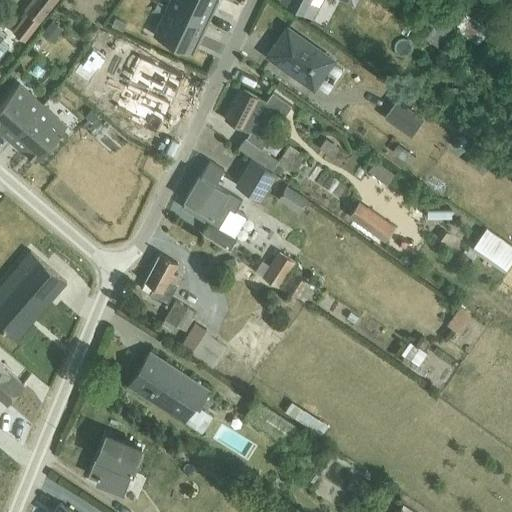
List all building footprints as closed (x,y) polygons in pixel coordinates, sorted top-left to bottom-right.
[(57,0),(31,0),(20,15),(22,17),(12,30),(25,41),(57,0)] [(168,0),(166,6),(207,25),(213,12),(212,12),(217,0),(168,0)] [(279,0),(280,1),(313,19),(322,0),(343,0),(354,6),(357,0),(279,0)] [(375,5),(375,18),(390,18),(390,5),(375,5)] [(207,25),(166,6),(153,35),(193,53),(200,37),(201,38),(207,25)] [(466,13),(457,25),(460,28),(459,30),(478,44),(490,29),(466,13)] [(439,16),(431,26),(445,37),(453,26),(439,16)] [(0,19),(0,73),(1,73),(0,71),(0,59),(11,46),(3,40),(5,36),(0,31),(0,22),(1,21),(0,19)] [(52,20),(41,34),(52,43),(63,29),(52,20)] [(287,28),(268,56),(316,90),(318,87),(326,92),(342,69),(334,64),(335,62),(287,28)] [(11,140),(44,103),(21,82),(0,104),(0,128),(1,130),(0,131),(11,140)] [(245,137),(260,148),(270,135),(262,130),(275,111),(283,117),(290,105),(272,91),(265,100),(245,89),(244,90),(241,89),(225,118),(250,131),(246,137),(245,137)] [(396,99),(383,117),(412,137),(424,119),(396,99)] [(44,103),(11,140),(16,145),(21,150),(22,149),(36,160),(68,125),(44,103)] [(322,146),(339,155),(345,143),(329,134),(322,146)] [(260,148),(245,137),(238,148),(270,170),(277,160),(260,148)] [(397,142),(391,150),(403,159),(404,158),(410,163),(415,156),(409,151),(397,142)] [(289,144),(277,163),(293,173),(305,155),(289,144)] [(475,150),(466,162),(482,175),(492,162),(475,150)] [(252,158),(236,185),(262,201),(276,175),(252,158)] [(374,159),(367,169),(386,183),(394,173),(374,159)] [(186,200),(182,207),(208,223),(201,233),(228,252),(237,239),(234,236),(246,218),(234,210),(240,199),(215,184),(224,170),(209,161),(200,176),(199,175),(185,199),(186,200)] [(396,173),(391,180),(405,191),(410,184),(396,173)] [(388,184),(379,196),(423,227),(432,215),(388,184)] [(286,185),(278,199),(299,213),(308,199),(286,185)] [(359,201),(348,216),(385,242),(395,226),(359,201)] [(511,244),(486,226),(471,249),(504,272),(511,260),(511,244)] [(52,293),(55,296),(67,282),(30,250),(0,284),(0,324),(14,337),(52,293)] [(261,259),(254,270),(279,287),(295,261),(278,250),(269,264),(261,259)] [(145,282),(142,288),(151,293),(150,295),(167,305),(182,277),(173,273),(178,263),(160,253),(145,282)] [(292,272),(282,288),(306,303),(316,286),(292,272)] [(52,293),(14,337),(17,339),(55,296),(52,293)] [(175,299),(161,322),(170,328),(173,322),(185,330),(196,311),(175,299)] [(460,305),(446,324),(456,331),(470,312),(460,305)] [(196,323),(182,344),(193,350),(191,353),(212,367),(226,346),(205,332),(207,329),(196,323)] [(409,342),(401,354),(404,356),(401,360),(407,365),(410,360),(418,366),(426,354),(409,342)] [(150,350),(128,384),(186,422),(197,405),(201,408),(211,390),(150,350)] [(0,363),(0,396),(7,403),(24,384),(0,363)] [(256,399),(244,416),(285,444),(297,427),(256,399)] [(292,400),(285,411),(330,441),(334,435),(326,429),(329,425),(292,400)] [(92,469),(90,475),(99,478),(97,484),(122,494),(131,473),(133,474),(143,448),(107,433),(92,469)] [(321,480),(313,495),(337,508),(345,493),(321,480)] [(73,511),(59,503),(53,511),(73,511)]
